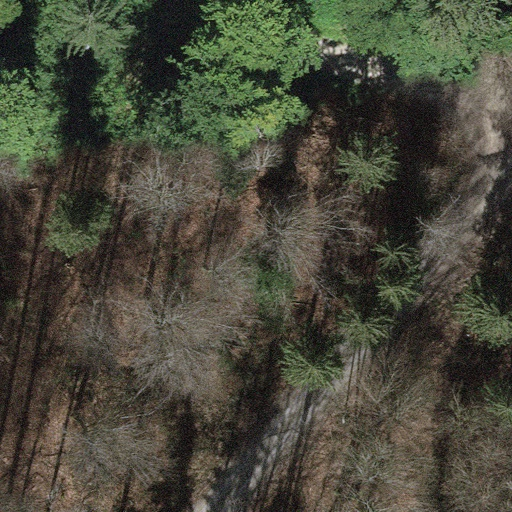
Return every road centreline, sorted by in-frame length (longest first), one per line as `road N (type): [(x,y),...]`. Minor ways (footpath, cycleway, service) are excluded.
road 1 (track): [(215,511),(511,166)]
road 2 (track): [(511,105),(321,52),(248,16),(233,0)]
